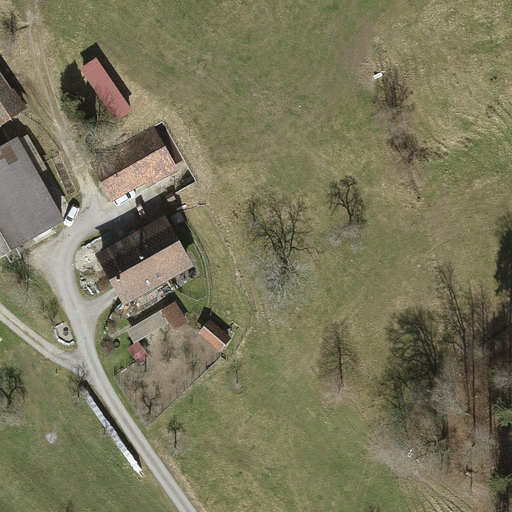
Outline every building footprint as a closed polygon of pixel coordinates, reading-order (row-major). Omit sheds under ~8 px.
[(79,70),(116,123),(132,112),(95,59),(79,70)] [(0,130),(27,111),(0,73),(0,130)] [(115,199),(181,167),(161,127),(96,158),(115,199)] [(0,144),(0,255),(62,222),(16,136),(0,144)] [(166,217),(129,235),(155,287),(191,270),(166,217)] [(129,235),(93,252),(119,305),(155,287),(129,235)] [(173,307),(129,333),(136,345),(126,350),(135,364),(155,352),(147,339),(180,319),(173,307)] [(208,319),(195,334),(220,355),(233,340),(208,319)]
